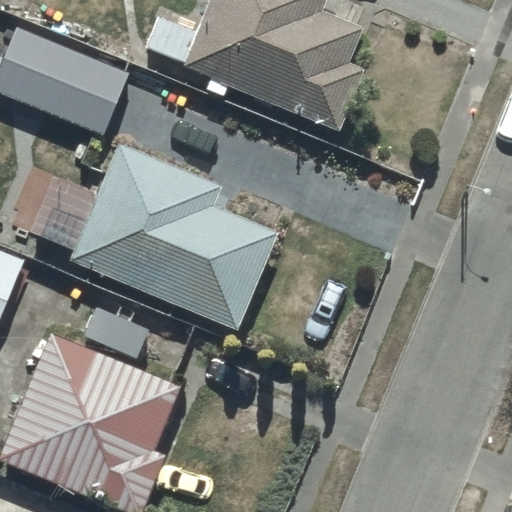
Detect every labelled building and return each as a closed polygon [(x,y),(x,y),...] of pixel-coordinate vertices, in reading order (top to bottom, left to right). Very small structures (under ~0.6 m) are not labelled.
[(322,0),(207,0),(198,23),(161,8),(148,41),(184,55),(182,60),(211,72),(207,82),(227,90),(231,79),(343,123),(367,60),(350,53),(364,17),(322,0)] [(129,64),(19,18),(0,64),(0,79),(104,123),(129,64)] [(222,177),(121,136),(73,253),(238,320),(277,224),(213,198),(222,177)] [(0,315),(26,253),(0,242),(0,315)] [(184,375),(49,323),(1,450),(149,506),(172,446),(159,441),(184,375)]
